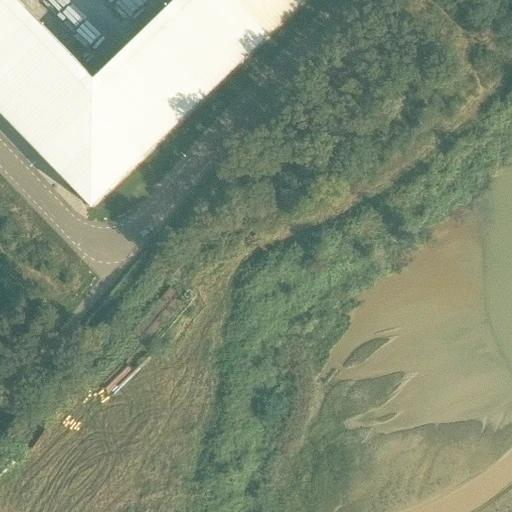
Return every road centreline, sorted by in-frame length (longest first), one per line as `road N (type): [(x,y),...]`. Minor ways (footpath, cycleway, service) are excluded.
road 1 (unclassified): [(126,245),(358,0)]
road 2 (unclassified): [(126,245),(109,251),(85,244),(0,154)]
